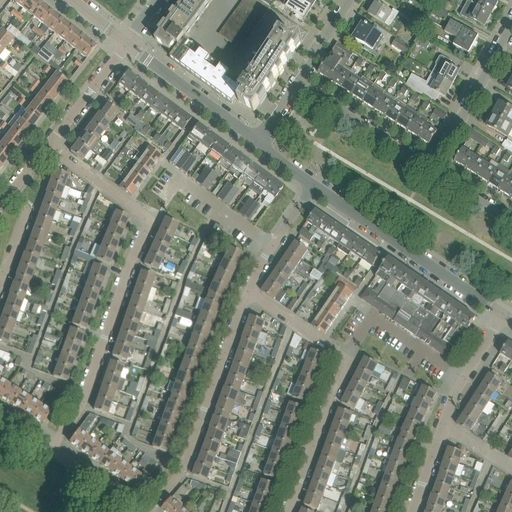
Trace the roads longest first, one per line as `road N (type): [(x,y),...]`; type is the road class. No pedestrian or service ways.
road 1 (residential): [(50,449),(79,408),(148,221)]
road 2 (residential): [(147,511),(184,465),(248,292)]
road 3 (residential): [(505,312),(314,186)]
road 4 (residential): [(148,221),(178,180),(270,248)]
road 5 (residential): [(286,511),(345,359)]
road 6 (residential): [(259,141),(128,44)]
road 7 (residential): [(432,167),(511,26)]
road 8 (residential): [(432,167),(299,81)]
road 9 (residential): [(345,359),(373,318),(462,378)]
road 10 (residential): [(48,146),(128,44)]
road 11 (residential): [(148,221),(48,146)]
